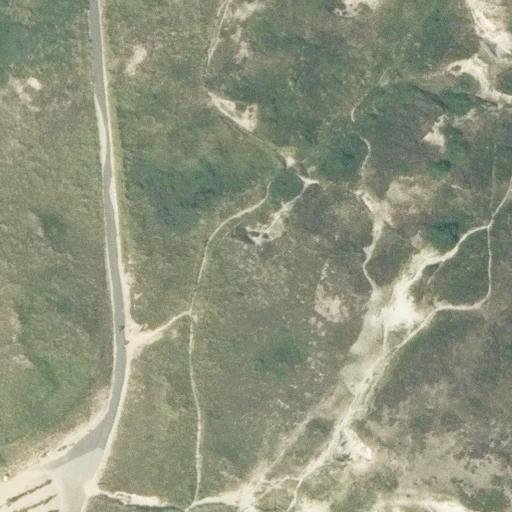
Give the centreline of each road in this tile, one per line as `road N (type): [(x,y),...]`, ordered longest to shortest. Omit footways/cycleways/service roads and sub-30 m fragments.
road 1 (unknown): [(428,0),(380,74),(206,248),(186,312),(122,350)]
road 2 (unknown): [(122,350),(100,418),(51,465)]
road 3 (unknown): [(380,74),(511,109)]
